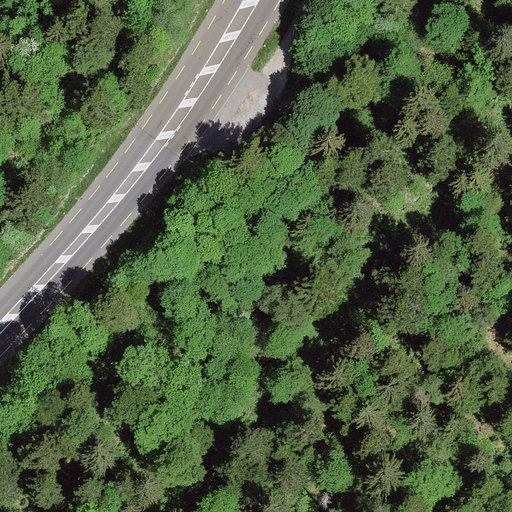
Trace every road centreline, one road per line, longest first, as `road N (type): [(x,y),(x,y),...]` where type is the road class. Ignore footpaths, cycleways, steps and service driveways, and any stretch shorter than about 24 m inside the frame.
road 1 (primary): [(0,328),(167,133),(251,0)]
road 2 (track): [(312,0),(263,91),(189,98)]
